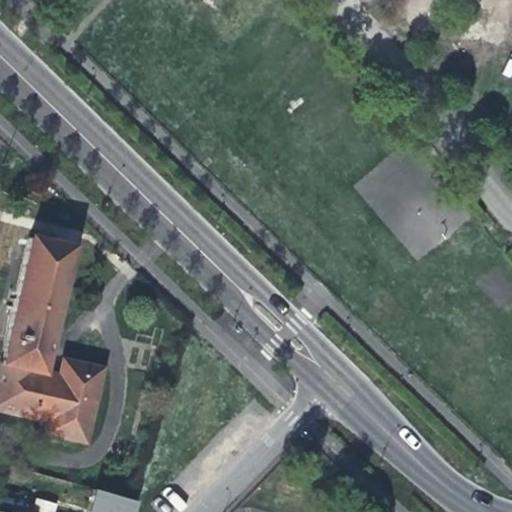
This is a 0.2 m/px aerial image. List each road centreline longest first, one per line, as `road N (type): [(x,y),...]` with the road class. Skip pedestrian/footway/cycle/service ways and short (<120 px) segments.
road 1 (secondary): [(0,61),(334,380)]
road 2 (residential): [(342,0),(511,205)]
road 3 (secondary): [(334,380),(482,511)]
road 4 (residential): [(203,511),(334,380)]
